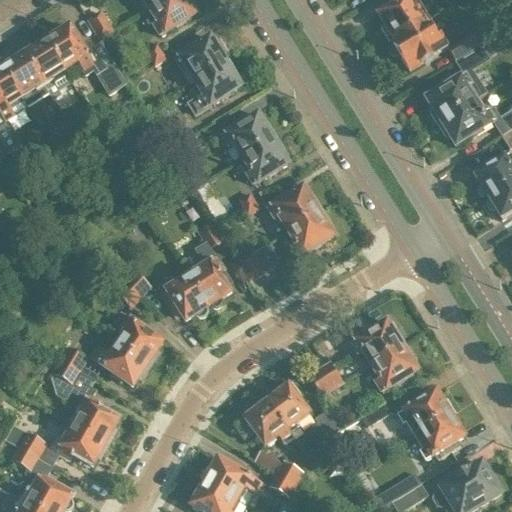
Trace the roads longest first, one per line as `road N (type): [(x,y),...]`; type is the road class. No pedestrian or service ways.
road 1 (residential): [(133,511),(203,395),(233,364),(416,255)]
road 2 (tertiary): [(257,0),(416,255)]
road 3 (tertiary): [(441,239),(292,0)]
road 4 (tertiary): [(416,255),(511,411)]
road 5 (tertiary): [(511,351),(441,239)]
